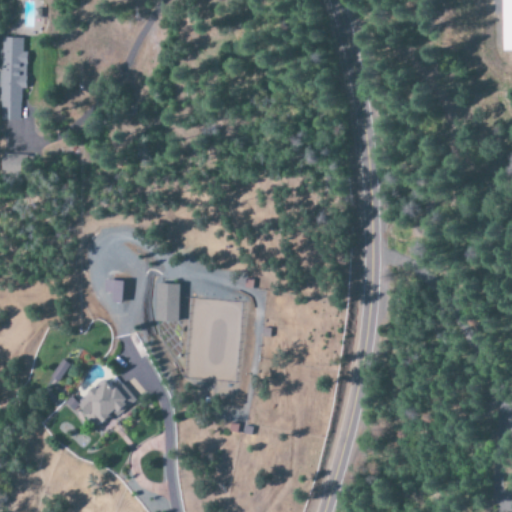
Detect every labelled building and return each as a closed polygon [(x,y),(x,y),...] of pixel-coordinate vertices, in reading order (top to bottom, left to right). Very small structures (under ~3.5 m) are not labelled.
[(511,0),(499,0),(500,52),(511,51),(511,0)] [(0,119),(20,121),(21,88),(27,89),(28,53),(23,52),(24,39),(3,38),(0,97),(0,119)] [(120,305),(121,283),(103,282),(102,294),(110,295),(110,304),(120,305)] [(177,285),(154,285),(153,323),(177,324),(177,285)] [(134,400),(116,377),(106,386),(102,381),(84,395),(86,398),(75,406),(94,431),(134,400)]
